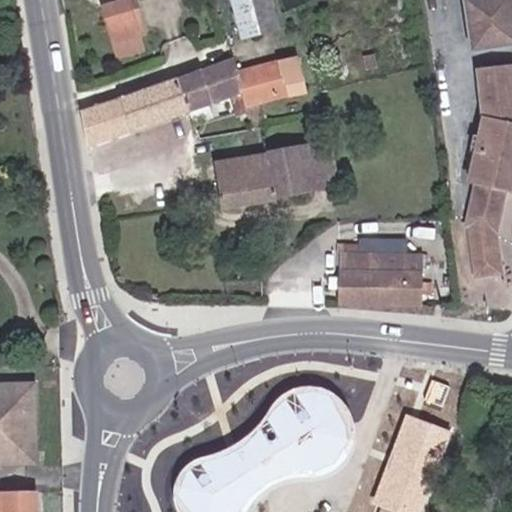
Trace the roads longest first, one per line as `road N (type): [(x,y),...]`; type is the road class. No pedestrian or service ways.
road 1 (secondary): [(42,0),(82,264)]
road 2 (tertiary): [(254,340),(325,333),(511,353)]
road 3 (unknown): [(72,201),(143,180),(189,178)]
